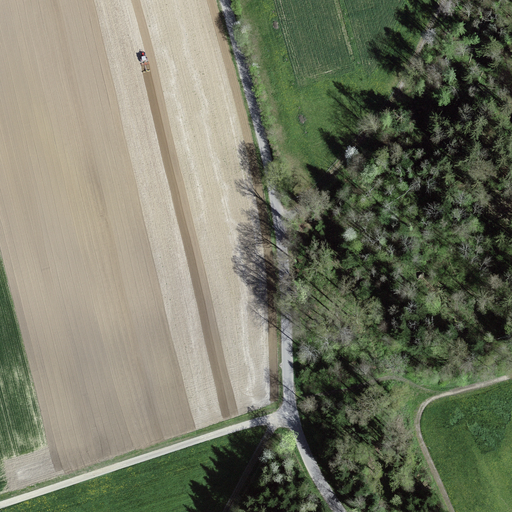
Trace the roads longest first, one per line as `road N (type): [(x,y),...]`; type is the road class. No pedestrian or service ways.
road 1 (tertiary): [(222,0),(282,242),(289,410),(340,511)]
road 2 (track): [(289,410),(0,505)]
road 3 (track): [(282,242),(385,113),(444,0)]
road 4 (track): [(454,511),(419,413),(440,395),(511,375)]
road 5 (track): [(225,511),(289,410)]
